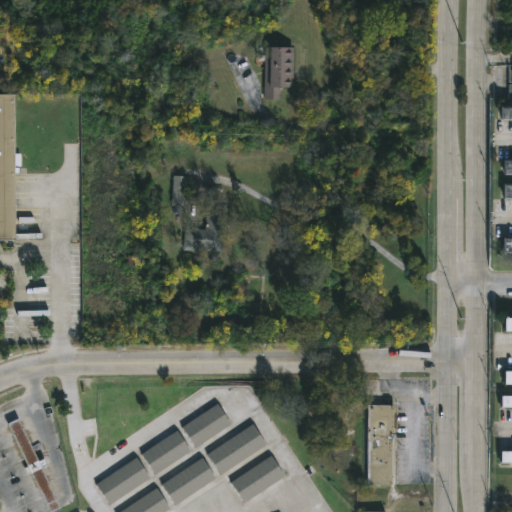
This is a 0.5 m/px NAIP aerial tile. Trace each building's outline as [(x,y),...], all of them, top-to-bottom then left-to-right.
[(0,0),(12,7),(0,27),(0,0)] [(278,100),(264,100),(265,48),(294,48),(293,88),(278,88),(278,100)] [(13,152),(13,154),(20,154),(20,166),(13,166),(12,237),(0,237),(0,96),(13,96),(13,152)] [(511,120),(500,120),(500,106),(511,106),(511,120)] [(511,172),(502,172),(502,159),(511,159),(511,172)] [(187,176),(185,205),(172,205),(173,174),(187,176)] [(511,183),(511,200),(502,200),(502,183),(511,183)] [(227,218),(227,220),(222,220),(221,249),(183,249),(184,227),(205,228),(206,201),(227,202),(227,218)] [(511,253),(503,253),(503,239),(511,239),(511,253)] [(511,318),(503,318),(504,331),(511,330),(511,318)] [(503,384),(511,383),(511,371),(503,371),(503,384)] [(511,406),(500,406),(500,394),(511,394),(511,406)] [(231,423),(194,447),(181,426),(217,402),(231,423)] [(393,484),(368,484),(367,404),(396,403),(395,484),(393,484)] [(18,420),(37,460),(43,457),(45,463),(40,466),(51,489),(60,508),(51,511),(48,511),(41,495),(29,471),(27,473),(24,466),(27,465),(6,422),(17,417),(18,420)] [(266,444),(221,474),(207,453),(252,423),(266,444)] [(190,450),(155,474),(141,453),(176,429),(190,450)] [(511,460),(501,460),(501,449),(511,449),(511,460)] [(284,475),(244,502),(230,481),(270,455),(284,475)] [(150,477),(109,504),(95,483),(136,456),(150,477)] [(216,477),(175,504),(161,484),(202,456),(216,477)] [(170,507),(162,511),(119,511),(157,487),(170,507)]
